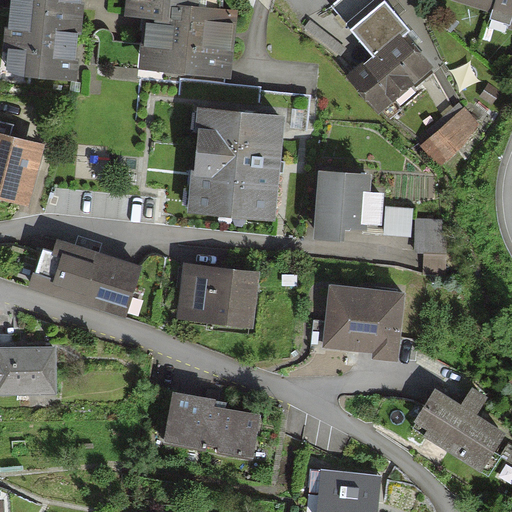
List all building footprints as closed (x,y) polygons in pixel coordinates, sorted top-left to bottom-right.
[(80,0),(15,0),(8,69),(73,76),(80,0)] [(133,0),(132,13),(152,15),(146,65),(227,74),(234,11),(198,7),(198,0),(133,0)] [(374,57),(352,75),(381,110),(435,65),(380,0),(349,0),(336,11),(374,57)] [(458,0),(493,11),(497,0),(458,0)] [(511,0),(497,0),(493,11),(491,18),(511,24),(511,0)] [(464,111),(425,144),(439,160),(463,140),(475,123),(464,111)] [(280,122),(203,114),(193,207),(270,215),(280,122)] [(41,148),(0,137),(0,196),(27,203),(41,148)] [(369,177),(324,173),(318,234),(343,236),(344,224),(365,226),(369,177)] [(386,236),(413,238),(415,209),(387,208),(386,236)] [(418,221),(421,274),(448,272),(445,220),(418,221)] [(138,270),(58,244),(55,256),(45,253),(35,285),(124,313),(138,270)] [(254,277),(189,269),(183,314),(248,323),(254,277)] [(402,296),(333,289),(327,344),(378,349),(377,355),(396,357),(402,296)] [(55,351),(0,350),(0,393),(55,394),(55,351)] [(503,434),(437,391),(418,420),(430,428),(426,434),(480,469),(503,434)] [(217,403),(176,395),(168,440),(249,455),(256,418),(215,410),(217,403)] [(375,511),(379,477),(322,473),(319,511),(375,511)]
